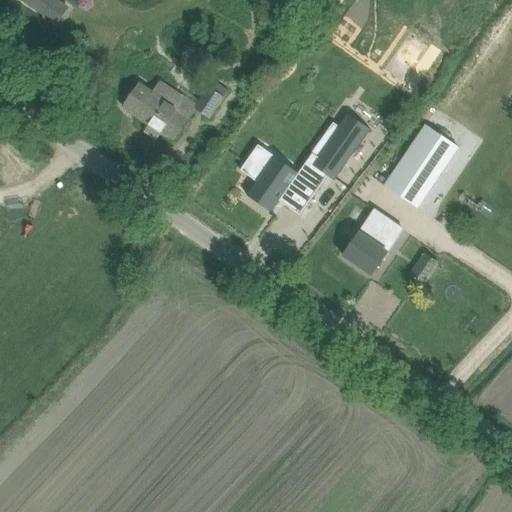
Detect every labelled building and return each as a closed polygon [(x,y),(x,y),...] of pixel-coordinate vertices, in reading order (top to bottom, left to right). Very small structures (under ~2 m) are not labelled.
[(197,107),(213,117),(231,90),(216,79),(197,107)] [(124,107),(137,116),(150,125),(146,131),(157,138),(161,133),(174,141),(185,125),(198,105),(161,80),(154,91),(140,82),(124,107)] [(265,205),(272,210),(270,212),(271,212),(280,200),(298,213),(298,214),(301,216),(329,176),(334,179),(333,180),(334,180),(370,129),(369,129),(369,130),(349,116),(349,115),(348,114),(339,127),(336,132),(344,138),(333,152),(325,147),(318,157),(313,154),(303,169),(302,168),(298,173),(298,172),(297,173),(261,148),(262,147),(259,145),(241,171),(244,173),(245,172),(258,181),(248,196),(249,196),(250,195),(260,202),(260,203),(264,206),(265,205)] [(426,126),(385,185),(418,208),(459,148),(426,126)] [(372,276),(383,259),(403,231),(374,212),(344,257),(372,276)]
